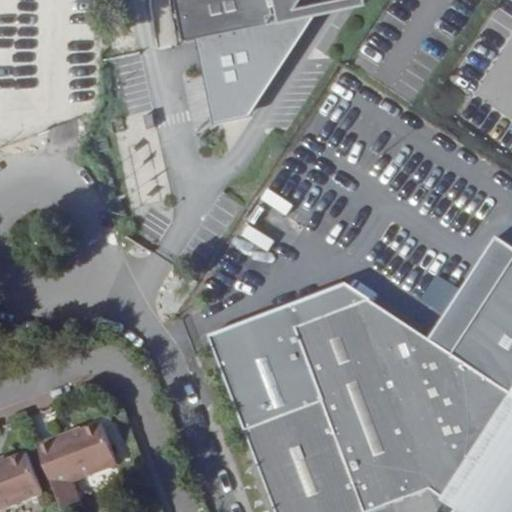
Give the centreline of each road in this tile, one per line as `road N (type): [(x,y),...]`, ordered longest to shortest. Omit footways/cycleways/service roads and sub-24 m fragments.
road 1 (residential): [(176,511),(130,383),(100,360),(0,391)]
road 2 (unclassified): [(224,511),(175,376),(129,306),(87,277)]
